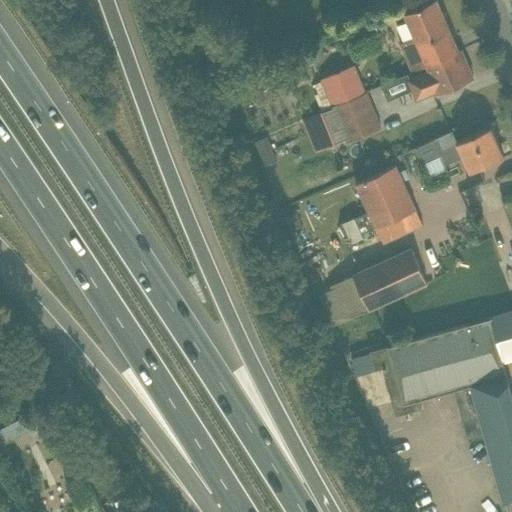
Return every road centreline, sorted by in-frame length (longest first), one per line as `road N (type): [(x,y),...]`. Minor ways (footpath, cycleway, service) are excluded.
road 1 (motorway): [(308,511),(107,0)]
road 2 (motorway): [(302,511),(0,53)]
road 3 (motorway): [(0,140),(223,485)]
road 4 (motorway): [(0,255),(223,485)]
